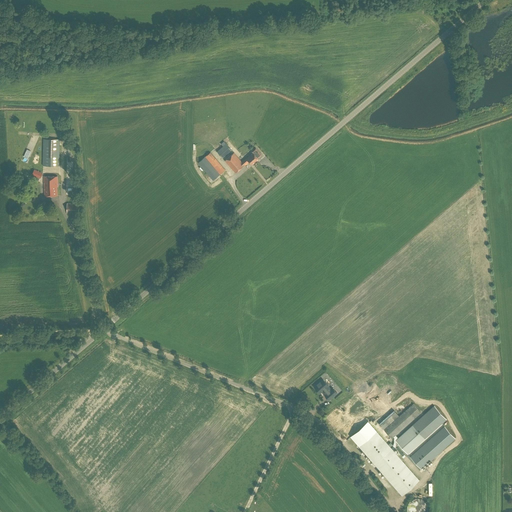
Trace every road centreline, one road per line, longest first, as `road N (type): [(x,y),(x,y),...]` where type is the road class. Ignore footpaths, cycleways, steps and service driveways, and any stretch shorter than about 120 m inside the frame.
road 1 (tertiary): [(104,330),(485,0)]
road 2 (unclassified): [(394,511),(313,418),(104,330)]
road 3 (tertiary): [(0,417),(104,330)]
